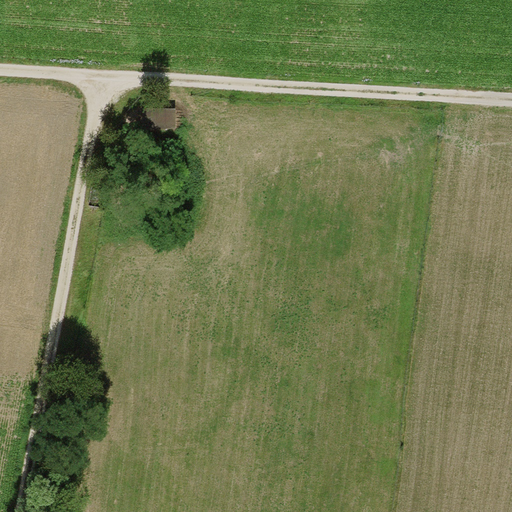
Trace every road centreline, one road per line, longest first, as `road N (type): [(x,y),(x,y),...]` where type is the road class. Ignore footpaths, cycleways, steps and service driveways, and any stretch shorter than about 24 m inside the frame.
road 1 (track): [(0,71),(511,100)]
road 2 (track): [(99,77),(17,511)]
